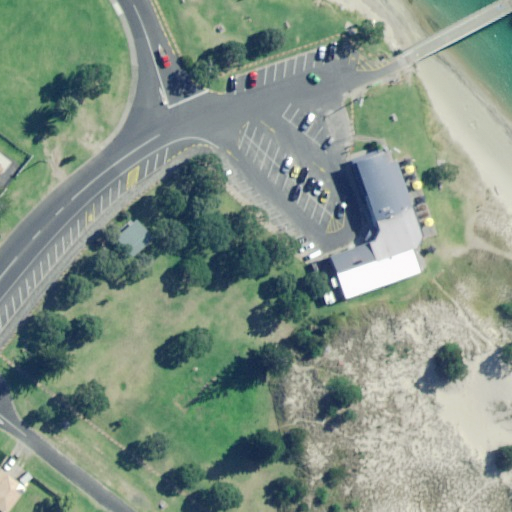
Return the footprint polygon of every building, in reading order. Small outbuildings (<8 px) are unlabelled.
[(414,245),(381,150),(348,162),(376,239),(327,256),(334,274),(406,249),(414,245)] [(131,217),(110,235),(125,253),(146,236),(131,217)] [(414,271),(406,249),(334,274),(333,274),(341,297),(414,271)] [(123,408),(207,302),(246,332),(258,317),(234,299),(243,288),(216,266),(196,292),(166,269),(82,376),(123,408)] [(202,381),(186,368),(161,400),(178,412),(202,381)] [(0,510),(2,511),(7,511),(25,487),(3,472),(0,476),(0,510)]
